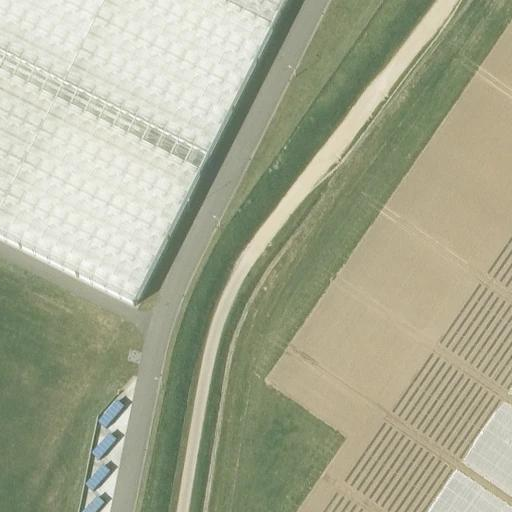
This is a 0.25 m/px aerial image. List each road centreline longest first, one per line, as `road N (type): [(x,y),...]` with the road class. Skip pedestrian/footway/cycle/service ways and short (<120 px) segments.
road 1 (track): [(446,0),(233,281)]
road 2 (unclassified): [(233,281),(196,378),(176,511)]
